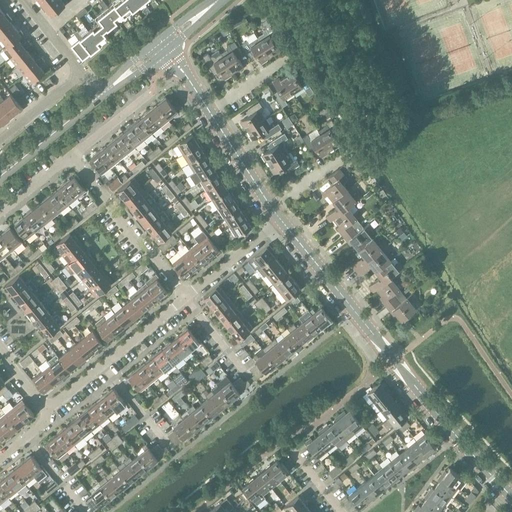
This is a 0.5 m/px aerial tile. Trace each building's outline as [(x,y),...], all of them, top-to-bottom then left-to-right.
[(38,0),(42,4),(40,5),(42,8),(52,0),(38,0)] [(61,0),(52,0),(42,8),(45,12),(47,10),(51,16),(65,5),(61,0)] [(78,39),(72,44),(84,60),(88,57),(86,55),(92,51),(97,47),(98,49),(104,44),(103,42),(109,37),(103,30),(107,27),(108,28),(125,14),(142,0),(141,0),(114,0),(108,5),(103,0),(101,0),(99,3),(104,9),(97,14),(102,20),(101,20),(98,23),(97,23),(88,31),(85,26),(81,29),(79,31),(78,30),(76,31),(74,33),(75,34),(78,39)] [(85,8),(76,15),(79,18),(87,11),(85,8)] [(0,9),(0,23),(9,16),(7,13),(5,15),(1,9),(0,9)] [(9,16),(0,23),(0,40),(2,39),(0,37),(14,26),(10,21),(12,19),(9,16)] [(258,37),(270,55),(273,53),(274,54),(280,51),(273,39),(278,36),(269,21),(263,24),(266,28),(264,30),(263,32),(264,33),(258,37)] [(2,39),(7,45),(7,46),(17,38),(23,34),(20,30),(18,31),(14,26),(0,37),(2,39)] [(205,40),(209,45),(214,42),(211,37),(205,40)] [(247,40),(242,44),(249,55),(254,52),(261,63),(267,59),(266,57),(270,55),(258,37),(249,43),(247,40)] [(24,47),(22,44),(17,38),(7,46),(7,45),(3,49),(10,57),(24,47)] [(221,53),(233,71),(236,69),(237,71),(243,67),(236,56),(241,52),(234,41),(227,46),(226,49),(229,53),(224,56),(221,53)] [(24,47),(10,57),(17,66),(30,55),(25,48),(28,46),(25,42),(22,44),(24,47)] [(233,71),(221,53),(216,57),(215,56),(212,55),(210,57),(208,53),(203,56),(212,71),(217,68),(224,79),(230,75),(229,73),(233,71)] [(30,55),(17,66),(23,74),(37,63),(35,61),(30,55)] [(37,63),(23,74),(30,83),(44,72),(39,65),(42,63),(38,59),(35,61),(37,63)] [(284,77),(293,92),(296,96),(306,90),(309,95),(314,91),(304,77),(299,80),(292,69),(286,73),(287,75),(284,77)] [(293,92),(284,77),(280,79),(279,77),(273,81),(280,92),(275,96),(282,107),(288,103),(284,98),(293,92)] [(54,83),(50,78),(44,83),(48,88),(54,83)] [(15,95),(20,91),(15,84),(10,88),(15,95)] [(20,112),(23,109),(11,94),(4,99),(2,96),(0,97),(0,102),(2,101),(13,114),(18,110),(20,112)] [(161,102),(158,105),(170,120),(178,113),(165,97),(160,101),(161,102)] [(8,119),(13,114),(2,101),(0,102),(0,115),(6,123),(9,120),(8,119)] [(248,116),(240,121),(244,127),(246,126),(248,130),(266,118),(262,112),(263,112),(264,109),(262,107),(259,102),(248,109),(251,114),(248,116)] [(153,107),(148,110),(161,126),(170,120),(158,105),(154,108),(153,107)] [(144,116),(141,118),(153,133),(161,126),(148,110),(143,114),(144,116)] [(289,117),(293,122),(298,119),(294,114),(289,117)] [(131,124),(144,140),(153,133),(141,118),(137,121),(136,120),(131,124)] [(266,118),(248,130),(250,133),(248,134),(252,140),(263,133),(267,138),(282,128),(278,123),(274,126),(273,124),(270,123),(266,118)] [(318,131),(330,149),(333,147),(334,148),(340,144),(333,133),(339,130),(331,119),(326,122),(328,125),(318,131)] [(186,131),(192,126),(189,122),(183,127),(186,131)] [(134,144),(136,147),(144,140),(131,124),(126,128),(127,129),(124,132),(134,144)] [(302,138),(306,144),(309,149),(314,146),(321,157),(328,153),(327,151),(330,149),(318,131),(316,129),(302,138)] [(114,138),(127,154),(136,147),(134,144),(124,132),(120,135),(119,134),(114,138)] [(173,141),(179,137),(176,133),(170,137),(173,141)] [(273,147),(262,155),(266,161),(267,160),(269,163),(288,151),(284,146),(285,145),(285,143),(283,141),(288,138),(287,136),(284,133),(269,142),(273,147)] [(182,154),(200,143),(197,137),(195,138),(192,134),(176,144),(182,154)] [(173,141),(170,137),(164,142),(168,146),(173,141)] [(107,146),(119,161),(127,154),(114,138),(109,142),(110,143),(107,146)] [(188,163),(204,152),(202,149),(203,148),(200,143),(182,154),(188,163)] [(97,151),(110,167),(119,161),(107,146),(103,149),(102,147),(97,151)] [(159,146),(153,151),(156,155),(162,150),(159,146)] [(88,161),(91,165),(93,164),(102,175),(110,167),(97,151),(93,155),(94,156),(88,161)] [(156,155),(153,151),(148,156),(151,159),(156,155)] [(288,151),(269,163),(271,166),(270,167),(274,174),(285,166),(288,172),(299,164),(296,159),(293,161),(288,151)] [(194,172),(212,161),(208,156),(207,156),(204,152),(188,163),(194,172)] [(142,160),(136,165),(139,169),(145,164),(142,160)] [(195,184),(200,181),(216,171),(214,167),(215,166),(212,161),(194,172),(189,175),(195,184)] [(159,171),(163,168),(158,162),(155,166),(159,171)] [(139,169),(136,165),(131,169),(134,173),(139,169)] [(157,173),(152,168),(148,171),(153,176),(157,173)] [(168,174),(163,168),(159,171),(164,177),(168,174)] [(333,201),(347,190),(342,184),(348,180),(340,169),(329,177),(334,182),(322,192),(325,196),(327,194),(333,201)] [(206,190),(223,179),(220,174),(219,175),(216,171),(200,181),(206,190)] [(157,173),(153,176),(157,182),(161,179),(157,173)] [(77,175),(76,174),(70,179),(69,178),(64,182),(78,198),(86,191),(78,180),(80,179),(77,175)] [(119,179),(122,182),(128,178),(125,174),(119,178),(119,179)] [(122,182),(119,179),(119,178),(118,177),(108,184),(113,190),(122,182)] [(134,177),(117,190),(124,199),(141,186),(134,177)] [(173,188),(177,185),(172,179),(168,182),(173,188)] [(212,199),(228,189),(225,185),(227,184),(223,179),(206,190),(212,199)] [(78,198),(64,182),(60,186),(61,187),(57,190),(69,205),(78,198)] [(170,190),(166,184),(162,187),(166,193),(170,190)] [(181,191),(177,185),(173,188),(177,194),(181,191)] [(141,186),(124,199),(131,208),(148,194),(141,186)] [(218,209),(235,197),(232,192),(230,193),(228,189),(212,199),(218,209)] [(69,205),(57,190),(53,193),(52,192),(48,195),(61,212),(69,205)] [(170,190),(166,193),(171,199),(175,196),(170,190)] [(333,219),(353,203),(361,196),(357,191),(352,196),(347,190),(333,201),(338,208),(337,210),(336,208),(326,216),(330,222),(333,219)] [(362,196),(365,200),(372,195),(369,191),(362,196)] [(148,194),(131,208),(138,216),(154,203),(156,202),(149,193),(148,194)] [(61,212),(48,195),(43,199),(44,201),(40,203),(52,218),(61,212)] [(186,205),(190,202),(186,196),(182,199),(186,205)] [(223,218),(240,207),(237,203),(238,203),(235,197),(218,209),(223,218)] [(85,207),(87,209),(90,213),(98,206),(94,200),(85,207)] [(184,207),(179,201),(175,204),(180,210),(184,207)] [(195,207),(190,202),(186,205),(191,211),(195,207)] [(52,218),(40,203),(37,206),(36,205),(31,209),(44,225),(52,218)] [(161,211),(154,203),(138,216),(145,224),(161,211)] [(333,219),(339,226),(336,227),(343,236),(353,228),(354,228),(360,223),(356,218),(362,214),(353,203),(333,219)] [(184,207),(180,210),(185,216),(188,212),(184,207)] [(229,227),(247,216),(243,210),(242,211),(240,207),(223,218),(229,227)] [(44,225),(31,209),(26,213),(27,214),(23,217),(35,232),(44,225)] [(87,209),(81,214),(84,218),(90,213),(87,209)] [(161,211),(145,224),(152,233),(169,219),(162,210),(161,211)] [(200,222),(204,219),(199,213),(195,216),(200,222)] [(249,231),(253,228),(249,222),(250,221),(247,216),(229,227),(235,236),(247,229),(249,231)] [(35,232),(23,217),(20,220),(19,219),(14,223),(27,239),(35,232)] [(73,227),(79,222),(76,218),(70,223),(73,227)] [(169,219),(152,233),(159,242),(172,231),(176,228),(169,219)] [(208,224),(204,219),(200,222),(204,227),(208,224)] [(184,225),(187,229),(193,224),(190,221),(184,225)] [(67,231),(73,227),(70,223),(64,227),(67,231)] [(353,243),(358,250),(372,239),(367,233),(373,228),(369,223),(357,233),(354,228),(353,228),(343,236),(351,245),(353,243)] [(187,229),(184,225),(178,230),(181,234),(187,229)] [(2,235),(14,249),(22,242),(9,226),(4,231),(5,232),(2,235)] [(213,238),(217,235),(213,230),(209,233),(213,238)] [(219,250),(207,235),(203,231),(194,238),(198,243),(211,258),(216,254),(215,253),(219,250)] [(59,232),(53,236),(56,240),(62,236),(59,232)] [(62,254),(79,240),(74,235),(73,237),(70,233),(55,245),(62,254)] [(167,239),(170,243),(176,238),(173,234),(167,239)] [(0,249),(5,256),(14,249),(2,235),(0,236),(0,249)] [(222,241),(217,235),(213,238),(218,244),(222,241)] [(56,240),(53,236),(47,241),(50,245),(56,240)] [(170,243),(167,239),(158,246),(163,252),(172,244),(170,243)] [(351,265),(356,270),(386,245),(382,240),(376,245),(372,239),(358,250),(364,257),(362,258),(361,257),(351,265)] [(69,262),(84,250),(81,247),(83,246),(79,240),(62,254),(69,262)] [(198,243),(190,249),(201,264),(205,261),(206,262),(211,258),(198,243)] [(269,244),(248,261),(255,269),(274,255),(271,251),(273,249),(269,244)] [(370,264),(376,271),(389,260),(384,254),(389,250),(386,245),(356,270),(360,275),(369,267),(368,266),(370,264)] [(37,256),(42,251),(39,247),(34,252),(37,256)] [(201,264),(190,249),(181,256),(194,272),(194,271),(193,270),(201,264)] [(75,271),(92,257),(88,252),(86,254),(84,250),(69,262),(65,266),(72,274),(75,271)] [(31,260),(37,256),(34,252),(28,257),(31,260)] [(274,255),(255,269),(262,278),(265,275),(266,275),(281,263),(274,255)] [(189,276),(194,272),(181,256),(173,263),(184,277),(188,274),(189,276)] [(82,279),(97,267),(95,264),(96,262),(92,257),(75,271),(82,279)] [(42,261),(47,266),(50,263),(46,258),(42,261)] [(376,289),(390,277),(403,266),(399,261),(394,266),(389,260),(376,271),(381,278),(380,280),(379,279),(369,286),(373,292),(376,289)] [(144,262),(135,269),(139,274),(148,267),(144,262)] [(20,263),(14,267),(18,271),(23,267),(20,263)] [(40,271),(44,268),(40,263),(36,266),(40,271)] [(50,263),(47,266),(51,272),(55,269),(50,263)] [(272,284),(287,271),(281,263),(266,275),(272,284)] [(242,266),(236,270),(240,274),(245,270),(242,266)] [(18,271),(14,267),(9,272),(12,276),(18,271)] [(89,288),(106,274),(102,269),(100,270),(97,267),(82,279),(89,288)] [(44,268),(40,271),(45,277),(49,274),(44,268)] [(126,276),(130,280),(135,275),(132,271),(126,276)] [(279,292),(294,280),(287,271),(272,284),(279,292)] [(234,272),(228,277),(231,281),(237,276),(234,272)] [(6,285),(13,294),(26,283),(19,274),(6,285)] [(96,296),(111,284),(108,281),(110,279),(106,274),(89,288),(96,296)] [(59,284),(63,281),(58,275),(54,278),(59,284)] [(126,276),(121,280),(124,284),(130,280),(126,276)] [(68,286),(73,282),(69,277),(64,281),(68,286)] [(379,298),(387,306),(402,293),(399,288),(404,284),(400,279),(395,283),(390,277),(376,289),(382,296),(379,298)] [(55,287),(56,287),(59,284),(54,278),(51,282),(55,287)] [(148,285),(158,298),(167,291),(157,278),(148,285)] [(26,283),(13,294),(20,302),(33,292),(37,288),(30,279),(26,283)] [(246,282),(250,288),(254,285),(250,279),(246,282)] [(286,301),(301,289),(294,280),(279,292),(286,301)] [(64,290),(65,289),(67,287),(63,281),(59,284),(64,290)] [(146,282),(137,289),(150,305),(158,298),(148,285),(146,282)] [(59,284),(56,287),(55,287),(60,293),(64,290),(59,284)] [(244,293),(248,289),(243,284),(240,287),(244,293)] [(110,289),(113,293),(118,289),(115,285),(110,289)] [(211,306),(226,294),(218,285),(204,297),(211,306)] [(254,285),(250,288),(255,293),(259,290),(254,285)] [(312,291),(309,287),(303,291),(306,295),(312,291)] [(113,293),(110,289),(104,294),(107,298),(113,293)] [(131,299),(142,312),(150,305),(137,289),(129,296),(131,299)] [(248,289),(244,293),(249,298),(253,295),(248,289)] [(69,294),(74,300),(78,297),(73,291),(69,294)] [(20,302),(26,311),(39,300),(33,292),(20,302)] [(402,293),(387,306),(394,315),(396,313),(402,320),(416,308),(411,302),(416,298),(412,293),(406,298),(402,293)] [(218,314),(232,302),(226,294),(211,306),(214,309),(212,310),(216,315),(218,314)] [(71,302),(67,296),(63,299),(68,305),(71,302)] [(263,305),(267,302),(262,296),(258,299),(263,305)] [(297,296),(291,301),(295,305),(300,300),(297,296)] [(74,300),(78,306),(82,303),(78,297),(74,300)] [(93,303),(96,307),(102,302),(99,298),(93,303)] [(123,306),(133,319),(142,312),(131,299),(123,306)] [(255,303),(259,308),(263,305),(258,299),(255,303)] [(26,311),(33,319),(46,308),(39,300),(26,311)] [(71,302),(68,305),(72,311),(76,308),(71,302)] [(224,322),(239,310),(232,302),(218,314),(224,322)] [(271,308),(267,302),(263,305),(268,311),(271,308)] [(96,307),(93,303),(87,308),(90,311),(96,307)] [(264,314),(268,311),(263,305),(259,308),(264,314)] [(123,306),(114,312),(125,325),(133,319),(123,306)] [(278,311),(282,315),(287,310),(284,306),(278,311)] [(312,309),(309,311),(322,326),(325,324),(326,326),(333,320),(322,307),(315,312),(312,309)] [(33,322),(33,324),(34,325),(36,325),(37,324),(40,327),(53,317),(46,308),(33,319),(35,321),(33,322)] [(224,322),(231,331),(246,319),(239,310),(224,322)] [(309,310),(299,318),(303,322),(314,336),(320,331),(319,329),(322,326),(309,311),(309,310)] [(282,315),(278,311),(273,316),(276,320),(282,315)] [(106,319),(116,332),(125,325),(114,312),(106,319)] [(53,317),(40,327),(47,336),(56,329),(64,322),(57,313),(53,317)] [(71,321),(74,325),(80,320),(77,316),(71,321)] [(116,332),(106,319),(104,316),(95,323),(108,339),(116,332)] [(231,331),(230,332),(234,337),(235,336),(238,340),(253,328),(246,319),(231,331)] [(74,325),(71,321),(65,325),(69,329),(74,325)] [(260,326),(263,330),(269,325),(266,322),(260,326)] [(291,326),(303,341),(306,339),(308,341),(314,336),(303,322),(296,327),(294,324),(291,326)] [(263,330),(260,326),(254,331),(257,335),(263,330)] [(300,344),(303,341),(291,326),(288,329),(290,332),(284,337),(295,351),(302,346),(300,344)] [(179,335),(191,350),(200,343),(187,327),(182,331),(183,333),(179,335)] [(60,330),(56,333),(54,334),(57,338),(63,334),(60,330)] [(93,330),(84,337),(95,350),(103,343),(93,330)] [(57,338),(54,334),(49,339),(52,343),(57,338)] [(254,339),(250,334),(239,343),(241,345),(242,347),(247,343),(248,344),(254,339)] [(170,341),(183,357),(191,350),(179,335),(171,342),(170,341)] [(84,337),(76,343),(86,357),(95,350),(84,337)] [(272,341),(284,356),(288,354),(289,356),(295,351),(284,337),(278,342),(275,339),(272,341)] [(162,349),(174,364),(183,357),(170,341),(165,345),(166,346),(162,349)] [(282,359),(284,356),(272,341),(263,349),(277,366),(283,360),(282,359)] [(37,348),(41,352),(46,347),(43,343),(37,348)] [(84,358),(86,357),(76,343),(67,350),(78,363),(80,366),(85,361),(85,360),(84,358)] [(252,377),(254,379),(256,380),(269,369),(270,371),(277,366),(263,349),(262,347),(255,353),(256,354),(253,357),(262,368),(252,377)] [(37,348),(32,352),(35,356),(41,352),(37,348)] [(174,364),(162,349),(159,352),(158,351),(153,355),(166,371),(174,364)] [(67,350),(59,357),(70,370),(78,363),(67,350)] [(56,354),(48,360),(51,364),(56,370),(61,377),(63,379),(68,375),(68,373),(67,372),(70,370),(59,357),(56,354)] [(200,361),(205,367),(213,360),(209,354),(200,361)] [(29,355),(20,362),(25,367),(34,360),(29,355)] [(166,371),(153,355),(148,359),(149,360),(146,363),(158,378),(166,371)] [(47,359),(38,366),(42,371),(53,384),(54,383),(58,383),(63,379),(61,377),(56,370),(51,364),(48,360),(47,359)] [(216,361),(205,370),(209,375),(220,366),(216,361)] [(158,378),(146,363),(142,366),(141,364),(136,368),(149,384),(158,378)] [(197,375),(203,370),(200,367),(194,371),(197,375)] [(149,384),(136,368),(131,372),(132,373),(126,378),(130,382),(132,381),(140,392),(149,384)] [(197,375),(200,379),(206,374),(203,370),(197,375)] [(53,384),(42,371),(33,378),(44,391),(45,390),(46,392),(47,392),(51,389),(52,387),(50,386),(53,384)] [(197,375),(194,371),(188,376),(191,380),(197,375)] [(197,375),(191,380),(195,383),(200,379),(197,375)] [(217,383),(218,385),(221,388),(232,402),(238,397),(237,395),(249,385),(250,382),(248,380),(237,389),(226,376),(217,383)] [(176,383),(179,387),(185,383),(182,379),(176,383)] [(374,401),(389,388),(385,384),(383,385),(380,381),(367,392),(374,401)] [(174,392),(179,387),(176,383),(171,388),(174,392)] [(0,389),(0,390),(3,393),(8,389),(5,385),(0,389)] [(232,402),(221,388),(218,385),(209,393),(221,408),(224,405),(226,407),(232,402)] [(104,394),(117,410),(126,403),(114,388),(110,392),(109,390),(104,394)] [(178,393),(181,396),(187,392),(183,388),(178,393)] [(381,409),(394,399),(391,395),(393,393),(389,388),(374,401),(381,409)] [(159,397),(163,401),(168,396),(165,392),(160,397),(159,397)] [(181,396),(178,393),(172,397),(175,401),(181,396)] [(208,398),(202,403),(213,417),(219,412),(218,410),(221,408),(209,393),(206,395),(208,398)] [(97,402),(109,417),(117,410),(104,394),(105,396),(97,402)] [(154,408),(156,407),(163,401),(159,397),(160,397),(158,395),(149,402),(154,408)] [(22,399),(13,406),(25,421),(27,424),(31,420),(31,418),(30,417),(34,414),(22,399)] [(381,409),(377,413),(383,421),(388,417),(403,405),(399,400),(397,402),(394,399),(381,409)] [(87,408),(100,424),(109,417),(97,402),(93,405),(92,404),(87,408)] [(213,417),(202,403),(196,408),(193,405),(190,408),(202,423),(205,420),(207,422),(213,417)] [(395,426),(408,416),(405,412),(407,410),(403,405),(388,417),(395,426)] [(13,406),(5,413),(17,428),(25,421),(13,406)] [(80,416),(92,431),(100,424),(87,408),(82,412),(83,413),(80,416)] [(190,408),(181,415),(195,432),(201,427),(199,425),(202,423),(190,408)] [(364,426),(360,422),(350,409),(346,412),(344,410),(339,414),(355,433),(364,426)] [(5,413),(0,417),(0,424),(8,435),(17,428),(5,413)] [(126,421),(127,423),(131,427),(139,420),(135,414),(126,421)] [(174,446),(175,445),(187,435),(188,437),(195,432),(181,415),(179,414),(173,419),(175,420),(171,423),(176,428),(168,435),(172,441),(170,443),(172,446),(174,446)] [(355,433),(339,414),(335,418),(336,420),(333,423),(347,440),(355,433)] [(71,423),(83,438),(92,431),(80,416),(71,423)] [(63,429),(75,444),(83,438),(71,423),(63,429)] [(131,427),(127,423),(122,428),(125,431),(131,427)] [(347,440),(333,423),(329,426),(328,424),(323,428),(335,443),(338,447),(347,440)] [(0,424),(0,441),(0,442),(8,435),(0,424)] [(335,443),(323,428),(318,432),(319,434),(316,437),(326,449),(335,443)] [(75,444),(63,429),(55,436),(67,451),(75,444)] [(115,442),(120,437),(117,433),(112,438),(115,442)] [(436,446),(425,433),(416,440),(428,455),(433,451),(432,449),(436,446)] [(67,451),(55,436),(44,445),(47,449),(49,448),(58,458),(67,451)] [(115,442),(118,445),(123,441),(120,437),(115,442)] [(326,449),(316,437),(312,439),(311,437),(305,442),(317,457),(326,449)] [(115,442),(112,438),(106,442),(109,446),(115,442)] [(423,459),(428,455),(416,440),(408,447),(418,460),(422,457),(423,459)] [(115,442),(109,446),(112,450),(118,445),(115,442)] [(138,455),(150,469),(156,463),(155,462),(166,452),(163,449),(155,455),(145,444),(142,446),(145,450),(138,455)] [(94,450),(97,454),(103,450),(99,446),(94,450)] [(415,462),(418,460),(408,447),(399,454),(412,468),(416,464),(415,462)] [(91,459),(97,454),(94,450),(88,455),(91,459)] [(96,459),(99,463),(104,458),(101,454),(96,459)] [(407,472),(412,468),(399,454),(391,460),(401,473),(405,470),(407,472)] [(22,461),(35,477),(38,481),(47,474),(31,455),(27,458),(26,457),(22,461)] [(143,474),(150,469),(138,455),(132,460),(130,456),(127,459),(139,474),(142,472),(143,474)] [(77,464),(80,468),(86,463),(82,459),(77,464)] [(99,463),(96,459),(90,464),(93,468),(99,463)] [(136,477),(139,474),(127,459),(117,466),(120,470),(131,484),(137,479),(136,477)] [(277,459),(268,466),(280,481),(289,474),(277,459)] [(398,476),(401,473),(391,460),(382,467),(395,482),(399,478),(398,476)] [(14,469),(26,484),(35,477),(22,461),(17,465),(18,466),(14,469)] [(71,475),(73,473),(80,468),(77,464),(75,462),(66,469),(71,475)] [(329,472),(333,477),(342,469),(338,464),(329,472)] [(131,484),(120,470),(117,466),(108,474),(120,489),(123,487),(125,489),(131,484)] [(260,473),(271,488),(280,481),(268,466),(260,473)] [(374,474),(385,487),(388,484),(390,486),(395,482),(382,467),(374,474)] [(445,470),(441,475),(457,486),(460,489),(468,478),(465,475),(463,477),(450,467),(447,471),(445,470)] [(10,471),(5,475),(18,491),(26,484),(14,469),(11,472),(10,471)] [(260,473),(251,480),(263,495),(271,488),(260,473)] [(99,481),(112,499),(119,494),(117,492),(120,489),(108,474),(99,481)] [(381,490),(385,487),(374,474),(366,481),(378,496),(383,492),(381,490)] [(0,480),(0,485),(9,498),(18,491),(5,475),(0,478),(1,480),(0,480)] [(437,485),(450,495),(457,486),(441,475),(437,480),(439,481),(437,485)] [(43,488),(45,490),(48,494),(58,485),(54,480),(43,488)] [(251,480),(242,487),(257,505),(265,498),(263,495),(251,480)] [(87,510),(89,511),(92,511),(105,502),(106,504),(112,499),(99,481),(89,489),(98,501),(87,510)] [(373,500),(378,496),(366,481),(357,488),(368,501),(371,498),(373,500)] [(0,503),(1,504),(9,498),(0,485),(0,503)] [(428,492),(444,504),(450,495),(437,485),(434,489),(432,487),(428,492)] [(368,501),(357,488),(348,495),(360,510),(366,505),(364,503),(368,501)] [(48,494),(45,490),(39,494),(42,498),(48,494)] [(424,502),(436,511),(437,511),(444,504),(428,492),(424,497),(426,499),(424,502)] [(298,496),(284,508),(287,511),(296,511),(305,504),(298,496)] [(211,511),(209,511),(226,511),(233,507),(234,506),(227,498),(221,503),(216,506),(211,511)] [(32,508),(38,504),(35,500),(29,505),(32,508)] [(415,509),(418,511),(436,511),(424,502),(421,506),(419,504),(415,509)]
